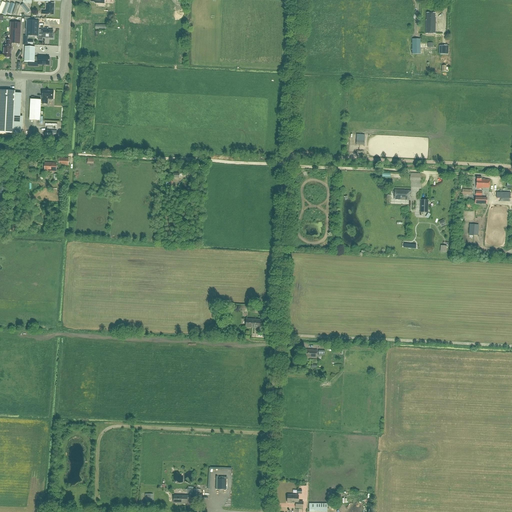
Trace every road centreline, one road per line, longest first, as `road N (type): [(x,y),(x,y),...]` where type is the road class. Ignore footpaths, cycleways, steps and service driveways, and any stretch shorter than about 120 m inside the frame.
road 1 (unclassified): [(265,511),(298,0)]
road 2 (track): [(0,150),(492,178)]
road 3 (track): [(277,334),(511,345)]
road 4 (residential): [(0,75),(58,75),(68,0)]
